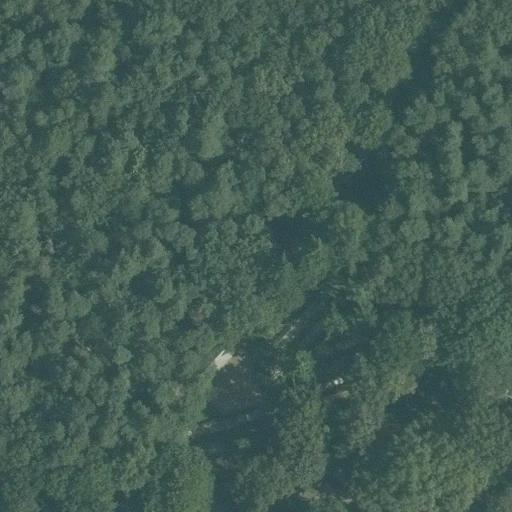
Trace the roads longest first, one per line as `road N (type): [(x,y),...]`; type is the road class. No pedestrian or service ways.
road 1 (track): [(292,225),(138,381),(53,511)]
road 2 (track): [(482,0),(435,48),(381,129),(292,225)]
